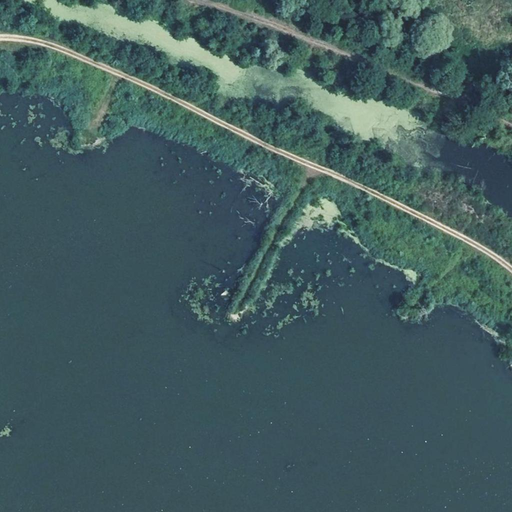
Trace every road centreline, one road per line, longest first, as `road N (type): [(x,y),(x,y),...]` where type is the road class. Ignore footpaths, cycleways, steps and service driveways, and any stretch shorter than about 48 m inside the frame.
road 1 (track): [(511,268),(325,167),(149,86),(56,46),(0,37)]
road 2 (track): [(511,126),(291,30),(199,0)]
